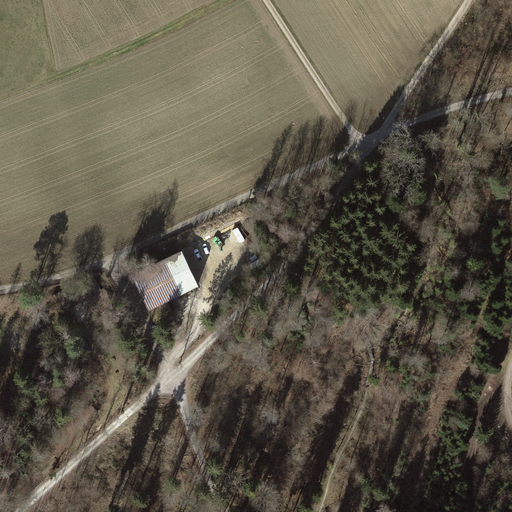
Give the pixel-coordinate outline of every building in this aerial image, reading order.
[(183,252),(132,276),(141,294),(149,311),(200,287),(183,252)] [(126,260),(132,274),(144,269),(137,255),(126,260)] [(104,296),(98,281),(87,285),(94,300),(104,296)] [(66,293),(55,298),(60,311),(71,306),(66,293)] [(169,303),(149,313),(154,323),(175,314),(169,303)] [(79,326),(71,309),(66,311),(74,328),(79,326)] [(87,413),(50,446),(58,455),(95,421),(87,413)] [(51,454),(38,466),(42,470),(54,458),(51,454)] [(37,472),(30,464),(22,471),(29,479),(37,472)]
